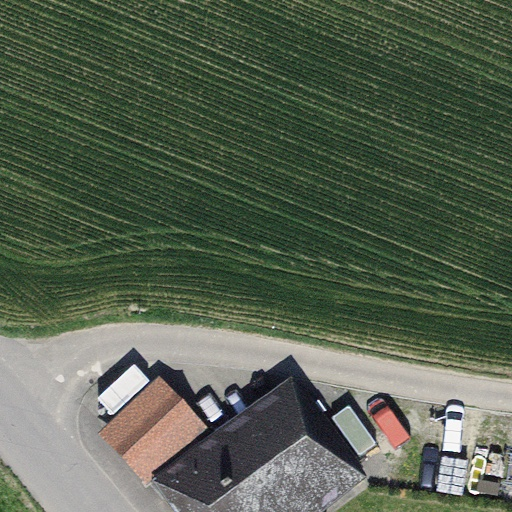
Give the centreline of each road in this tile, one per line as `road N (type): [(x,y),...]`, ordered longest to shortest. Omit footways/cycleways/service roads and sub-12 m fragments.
road 1 (track): [(3,408),(75,359),(160,341),(511,398)]
road 2 (tertiary): [(92,511),(0,405)]
